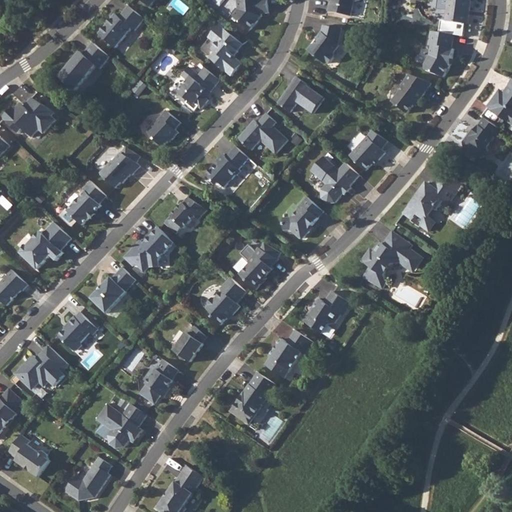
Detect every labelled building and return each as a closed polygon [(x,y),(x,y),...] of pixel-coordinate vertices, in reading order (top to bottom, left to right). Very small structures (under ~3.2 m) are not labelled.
[(238,0),(240,9),(234,16),(251,31),(259,21),(257,19),(259,17),(263,17),(263,14),(270,13),(268,0),(238,0)] [(328,11),(352,16),(355,2),(362,0),(332,0),(332,2),(330,2),(328,11)] [(438,0),(438,9),(448,10),(446,21),(441,21),(440,33),(455,35),(464,36),(465,24),(468,24),(472,0),(471,0),(438,0)] [(146,19),(130,6),(120,17),(116,14),(113,18),(113,20),(110,23),(108,23),(99,34),(117,48),(133,29),(136,31),(146,19)] [(244,44),(220,24),(209,37),(217,44),(213,49),(216,51),(210,57),(233,76),(239,69),(233,64),(238,59),(235,57),(240,52),(238,51),(244,44)] [(343,31),(325,26),(323,33),(318,41),(319,42),(317,45),(314,46),(310,52),(328,65),(328,64),(329,65),(332,64),(336,59),(336,55),(335,55),(342,46),(340,45),(343,31)] [(425,66),(426,70),(445,77),(451,65),(450,65),(451,59),(453,59),(455,49),(452,49),(455,35),(440,33),(432,31),(429,45),(432,46),(431,56),(425,66)] [(3,42),(7,46),(14,40),(10,36),(3,42)] [(111,57),(94,43),(84,54),(82,52),(61,77),(77,91),(98,66),(101,69),(111,57)] [(222,80),(207,68),(200,76),(190,67),(183,76),(189,80),(179,92),(181,93),(178,96),(187,104),(188,103),(196,111),(200,107),(203,109),(210,101),(204,95),(208,90),(212,92),(222,80)] [(426,94),(433,84),(411,74),(406,80),(407,80),(402,87),(403,89),(393,102),(409,114),(418,101),(420,102),(426,94)] [(311,86),(298,77),(293,84),(295,86),(292,89),(289,89),(279,103),(292,113),(299,103),(315,114),(326,99),(311,87),(311,86)] [(511,79),(509,86),(504,92),(502,91),(500,95),(497,93),(488,107),(492,109),(492,110),(509,123),(509,122),(511,123),(511,79)] [(15,108),(5,119),(20,133),(25,130),(33,138),(41,130),(45,134),(58,121),(53,117),(56,114),(51,109),(33,98),(25,106),(19,109),(17,110),(16,109),(15,108)] [(182,123),(167,111),(162,117),(148,132),(164,148),(170,141),(172,139),(173,140),(180,133),(177,130),(182,123)] [(279,123),(269,114),(260,124),(256,121),(253,124),(255,126),(252,129),(249,129),(240,139),(254,151),(263,141),(278,155),(291,141),(275,127),(279,123)] [(502,130),(485,118),(472,136),(470,135),(464,143),(465,146),(481,158),(484,157),(489,151),(488,148),(496,137),(496,138),(502,130)] [(389,140),(373,130),(369,136),(351,156),(367,171),(378,159),(380,160),(386,153),(383,149),(389,140)] [(0,158),(11,146),(0,135),(0,158)] [(251,159),(238,147),(228,158),(224,154),(218,161),(221,165),(222,168),(220,170),(217,170),(214,168),(207,175),(217,184),(219,181),(226,188),(237,176),(239,176),(243,171),(241,170),(251,159)] [(113,160),(101,173),(117,188),(123,182),(124,183),(132,174),(134,175),(142,167),(138,163),(123,153),(114,162),(113,160)] [(361,176),(347,163),(340,170),(325,157),(312,171),(327,184),(322,190),(323,198),(328,203),(336,203),(345,193),(343,192),(345,189),(349,192),(352,188),(351,187),(361,176)] [(464,185),(444,172),(434,187),(429,183),(422,192),(424,193),(421,197),(419,196),(413,205),(412,203),(405,213),(413,219),(417,213),(426,219),(421,225),(430,231),(437,222),(430,217),(435,209),(438,211),(445,201),(447,203),(452,202),(464,185)] [(495,175),(489,182),(503,192),(508,184),(495,175)] [(108,196),(92,181),(84,189),(87,191),(69,211),(84,225),(91,218),(96,213),(103,206),(101,204),(108,196)] [(325,212),(309,197),(299,207),(300,208),(291,218),(284,218),(285,230),(292,230),(301,238),(305,238),(310,232),(309,230),(312,226),(313,226),(320,219),(319,218),(325,212)] [(172,217),(166,224),(178,235),(184,228),(186,229),(198,216),(201,220),(210,211),(190,198),(172,216),(172,217)] [(73,239),(55,222),(44,234),(41,231),(21,253),(38,269),(52,255),(58,261),(65,253),(62,250),(73,239)] [(142,241),(126,257),(135,266),(137,263),(146,271),(151,266),(152,267),(161,267),(161,259),(176,243),(161,228),(149,241),(149,242),(150,243),(147,246),(142,241)] [(414,246),(394,232),(385,244),(383,243),(379,248),(381,250),(378,254),(372,249),(363,261),(371,267),(365,277),(384,289),(388,282),(386,274),(393,264),(401,263),(409,268),(419,254),(412,249),(414,246)] [(241,275),(257,290),(266,280),(264,279),(273,269),(271,267),(279,259),(259,248),(253,255),(255,256),(249,262),(251,264),(241,275)] [(138,281),(124,267),(113,278),(112,277),(92,298),(108,313),(128,292),(127,291),(138,281)] [(14,270),(0,284),(0,298),(8,306),(23,290),(24,291),(29,285),(14,270)] [(248,292),(233,278),(222,290),(224,291),(217,298),(214,298),(209,303),(209,307),(208,309),(215,316),(214,317),(222,325),(229,317),(229,315),(231,312),(234,315),(242,307),(238,303),(248,292)] [(352,303),(333,291),(325,302),(319,298),(317,301),(318,302),(315,307),(313,308),(304,321),(323,333),(328,325),(335,323),(342,314),(344,315),(352,303)] [(71,325),(60,336),(75,350),(79,350),(83,346),(83,342),(92,333),(93,335),(99,329),(81,312),(76,317),(75,317),(69,323),(71,325)] [(188,332),(175,350),(191,362),(204,344),(203,343),(208,337),(196,326),(189,333),(188,332)] [(266,365),(286,378),(303,353),(306,355),(314,342),(296,330),(288,342),(282,339),(278,346),(279,346),(276,350),(275,349),(270,357),(271,357),(266,365)] [(35,356),(17,375),(25,382),(27,381),(35,388),(41,382),(46,386),(51,380),(57,385),(66,375),(60,370),(62,368),(45,352),(38,359),(35,356)] [(173,380),(180,370),(164,359),(147,384),(148,384),(142,393),(156,404),(163,395),(164,396),(170,387),(174,381),(173,380)] [(277,384),(259,372),(251,385),(250,384),(232,411),(251,423),(269,397),(268,397),(277,384)] [(0,435),(20,414),(16,411),(24,401),(10,389),(2,399),(0,397),(0,435)] [(149,415),(132,404),(127,410),(131,413),(128,417),(109,404),(98,420),(113,430),(109,436),(111,444),(118,449),(126,447),(131,440),(135,435),(139,438),(144,430),(140,427),(149,415)] [(32,441),(22,435),(10,453),(18,459),(17,461),(40,477),(52,461),(50,459),(49,455),(44,451),(39,452),(29,445),(32,441)] [(77,474),(66,490),(80,500),(96,497),(112,475),(109,473),(114,466),(100,457),(84,480),(77,474)] [(205,477),(188,465),(159,508),(164,511),(184,511),(187,509),(186,505),(205,477)]
